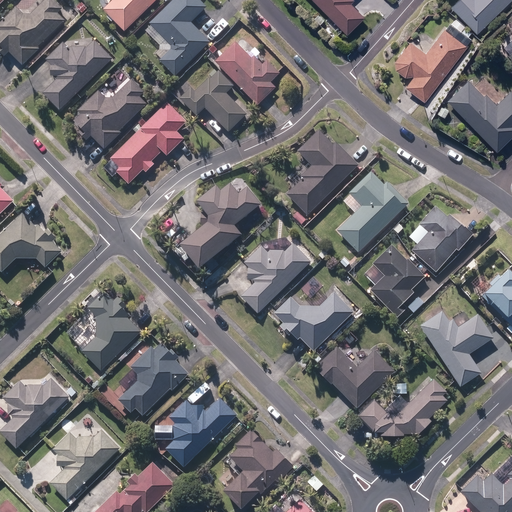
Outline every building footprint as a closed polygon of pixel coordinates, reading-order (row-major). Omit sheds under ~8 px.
[(9,52),(22,66),(39,50),(37,48),(65,21),(58,14),(62,10),(52,0),(46,0),(30,16),(24,16),(16,8),(0,23),(0,53),(4,57),(9,52)] [(114,0),(103,11),(125,33),(157,0),(160,0),(161,1),(162,0),(114,0)] [(159,62),(175,77),(210,43),(190,23),(206,8),(197,0),(173,0),(149,25),(151,27),(146,31),(161,46),(159,46),(159,50),(155,54),(161,60),(159,62)] [(312,0),(347,35),(365,18),(351,4),(354,0),(353,0),(312,0)] [(459,0),(451,8),(477,34),(511,0),(459,0)] [(76,9),(82,14),(87,9),(82,4),(76,9)] [(67,15),(73,20),(79,14),(72,9),(67,15)] [(315,20),(321,25),(324,21),(319,16),(315,20)] [(116,33),(121,39),(125,35),(120,29),(116,33)] [(407,88),(424,102),(468,47),(446,29),(426,54),(410,42),(394,63),(395,69),(406,78),(413,77),(414,78),(407,88)] [(461,34),(467,39),(471,33),(465,29),(461,34)] [(217,46),(222,51),(231,43),(226,38),(217,46)] [(43,93),(60,110),(112,60),(94,41),(87,47),(71,47),(69,50),(63,43),(45,60),(51,66),(51,77),(53,77),(57,80),(43,93)] [(214,61),(257,104),(275,87),(270,82),(280,72),(266,59),(262,64),(253,55),(251,57),(235,41),(214,61)] [(209,50),(213,54),(217,49),(213,45),(209,50)] [(205,109),(228,133),(246,115),(226,94),(234,87),(218,72),(210,80),(209,79),(195,93),(190,88),(179,100),(196,117),(205,109)] [(90,137),(105,150),(120,134),(119,133),(146,105),(140,98),(144,93),(131,80),(113,99),(105,99),(98,92),(78,112),(81,115),(73,122),(81,130),(78,133),(86,141),(90,137)] [(448,100),(498,151),(511,138),(511,90),(498,104),(488,94),(485,96),(470,80),(448,100)] [(149,103),(153,107),(158,102),(153,99),(149,103)] [(115,172),(129,186),(143,171),(146,174),(154,165),(152,163),(162,153),(167,157),(184,140),(177,133),(187,123),(167,103),(146,124),(143,120),(133,130),(136,134),(135,135),(132,132),(126,138),(129,141),(110,160),(119,169),(115,172)] [(437,114),(445,118),(449,111),(441,107),(437,114)] [(286,195),(307,216),(323,200),(327,204),(332,199),(328,195),(358,165),(335,143),(333,145),(318,131),(297,152),(311,167),(301,177),(303,179),(286,195)] [(353,215),(339,229),(360,251),(408,203),(387,181),(383,185),(370,172),(350,192),(363,205),(355,213),(353,215)] [(0,215),(14,202),(1,188),(2,186),(0,184),(0,215)] [(179,246),(198,270),(241,235),(234,227),(260,205),(246,188),(238,195),(230,184),(220,192),(216,186),(196,202),(207,217),(207,224),(179,246)] [(411,252),(435,273),(456,250),(458,252),(473,235),(464,227),(464,228),(449,215),(447,218),(435,207),(418,226),(428,234),(411,252)] [(293,218),(302,225),(306,220),(297,213),(293,218)] [(0,236),(0,271),(2,274),(17,259),(37,260),(46,269),(62,253),(52,243),(56,238),(48,230),(45,233),(38,226),(36,228),(22,214),(0,236)] [(240,297),(257,314),(310,263),(292,244),(285,251),(269,251),(267,253),(262,247),(244,264),(247,268),(247,280),(251,280),(254,284),(240,297)] [(370,291),(397,319),(407,309),(403,305),(414,294),(411,291),(425,278),(407,260),(407,261),(391,246),(372,265),(384,277),(370,291)] [(340,263),(346,269),(350,264),(344,258),(340,263)] [(481,297),(511,328),(511,274),(508,271),(501,278),(498,275),(488,285),(491,288),(481,297)] [(341,279),(348,286),(353,281),(346,274),(341,279)] [(81,352),(101,372),(141,333),(127,319),(130,317),(123,310),(126,307),(118,298),(113,302),(104,293),(88,309),(96,317),(96,337),(81,352)] [(299,339),(314,353),(353,312),(333,293),(320,306),(307,307),(307,300),(299,299),(299,306),(290,298),(274,315),(283,324),(280,328),(289,337),(291,334),(297,341),(299,339)] [(419,327),(460,388),(481,374),(469,356),(494,339),(477,315),(458,328),(453,320),(449,323),(441,312),(419,327)] [(136,408),(143,416),(170,390),(171,391),(189,375),(176,361),(179,358),(171,351),(169,352),(161,343),(154,350),(151,347),(130,368),(137,376),(137,383),(118,400),(130,414),(136,408)] [(332,384),(357,410),(395,372),(374,351),(357,368),(336,347),(314,369),(331,385),(332,384)] [(0,432),(0,433),(16,450),(69,398),(51,379),(45,386),(28,386),(26,388),(20,382),(3,399),(7,404),(8,416),(11,416),(14,419),(0,432)] [(385,437),(404,438),(404,435),(413,435),(415,433),(418,435),(431,422),(429,420),(447,402),(442,397),(446,393),(433,380),(399,414),(387,413),(374,400),(357,417),(374,434),(385,434),(385,437)] [(165,449),(183,467),(236,417),(220,400),(206,413),(204,410),(204,407),(191,407),(186,402),(169,418),(176,425),(173,427),(173,440),(174,441),(165,449)] [(66,502),(71,506),(76,501),(72,497),(73,495),(77,499),(84,493),(80,489),(120,449),(101,430),(94,437),(78,437),(76,439),(70,434),(53,451),(59,456),(57,456),(57,467),(60,467),(64,470),(51,484),(68,501),(66,502)] [(222,492),(241,510),(257,494),(260,497),(275,481),(278,484),(294,467),(276,450),(273,453),(250,431),(234,447),(237,449),(229,458),(243,471),(222,492)] [(148,511),(175,486),(152,463),(138,478),(134,474),(126,482),(129,486),(119,495),(116,492),(95,511),(148,511)] [(511,511),(511,469),(505,475),(509,479),(503,486),(492,474),(483,482),(477,476),(460,492),(478,511),(511,511)] [(311,511),(299,500),(286,511),(311,511)]
